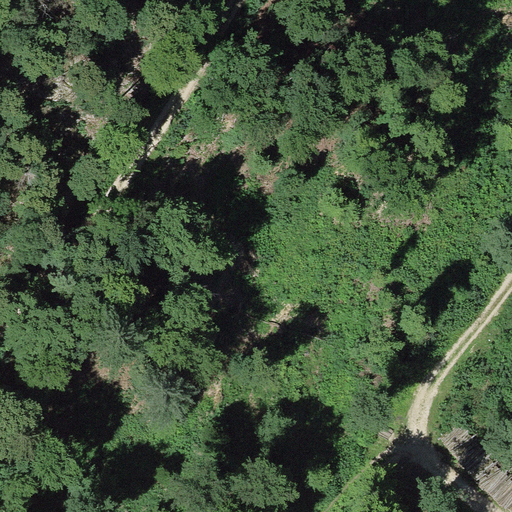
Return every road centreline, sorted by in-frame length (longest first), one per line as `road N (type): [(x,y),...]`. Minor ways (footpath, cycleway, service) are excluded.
road 1 (track): [(240,0),(118,195),(0,327)]
road 2 (track): [(483,511),(430,462),(419,428),(427,382),(511,281)]
